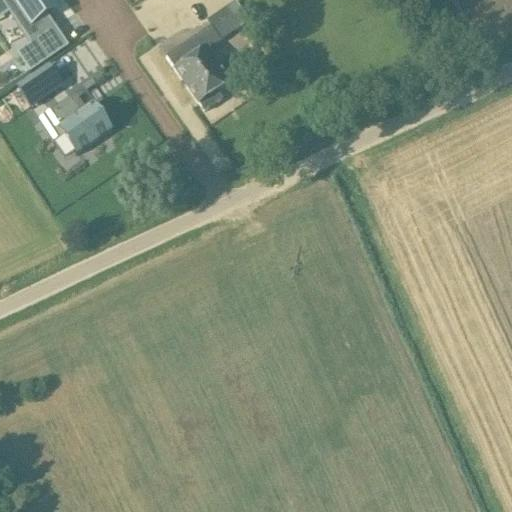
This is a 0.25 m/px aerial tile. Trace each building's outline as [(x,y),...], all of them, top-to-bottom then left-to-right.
[(0,0),(0,1),(30,46),(32,45),(31,44),(53,29),(53,30),(55,29),(47,18),(46,17),(42,11),(52,4),(52,5),(54,4),(51,0),(0,0)] [(210,28),(166,59),(197,106),(198,105),(204,113),(221,102),(215,94),(229,84),(207,52),(249,24),(235,4),(207,23),(210,28)] [(93,31),(72,37),(77,52),(98,45),(93,31)] [(46,62),(47,63),(47,62),(38,48),(22,59),(20,60),(30,74),(32,73),(31,72),(46,62)] [(49,66),(15,89),(16,90),(16,89),(30,108),(61,87),(48,67),(49,67),(49,66)] [(56,139),(70,160),(110,133),(87,100),(61,118),(69,130),(56,139)]
